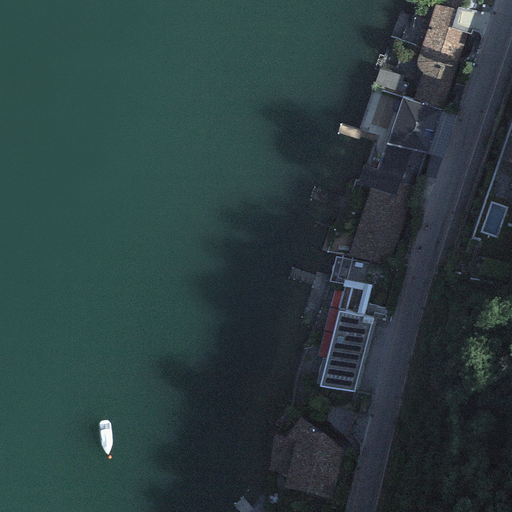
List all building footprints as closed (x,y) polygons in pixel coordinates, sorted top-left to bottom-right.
[(452,24),(459,7),(442,4),(434,2),(420,46),(456,58),(458,59),(467,31),(452,24)] [(458,59),(456,58),(420,46),(417,56),(416,60),(416,63),(418,66),(422,70),(413,96),(439,107),(442,108),(458,59)] [(413,96),(401,92),(385,139),(377,167),(363,163),(357,181),(369,185),(394,193),(399,180),(415,186),(427,150),(439,107),(413,96)] [(511,124),(498,166),(511,176),(511,185),(508,199),(511,200),(511,124)] [(404,219),(415,186),(399,180),(394,193),(369,185),(347,254),(390,263),(402,218),(404,219)] [(374,316),(339,307),(319,382),(354,391),(374,316)] [(343,453),(300,419),(287,438),(272,437),(268,472),(285,477),(283,489),(331,503),(343,453)]
